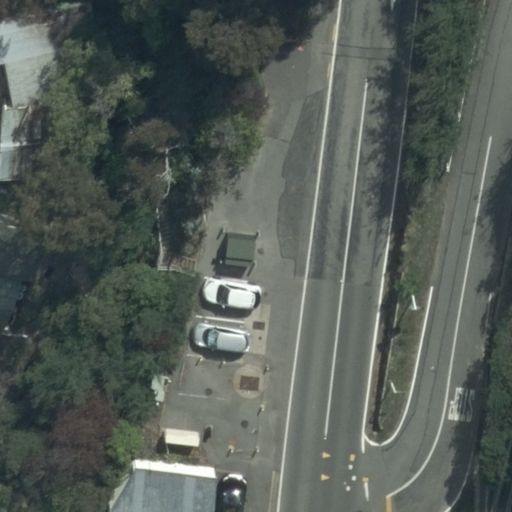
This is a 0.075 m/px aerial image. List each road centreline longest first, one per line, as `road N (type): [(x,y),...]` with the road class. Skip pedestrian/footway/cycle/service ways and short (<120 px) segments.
road 1 (unclassified): [(318,494),(382,496),(404,485),(437,430),(511,23)]
road 2 (tertiary): [(318,494),(372,0)]
